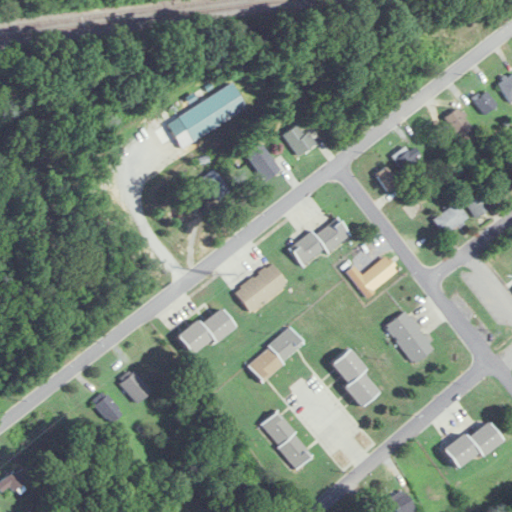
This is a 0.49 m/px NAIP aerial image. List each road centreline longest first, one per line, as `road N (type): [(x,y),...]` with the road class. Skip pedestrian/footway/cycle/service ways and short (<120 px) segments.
road 1 (residential): [(0,424),(511,26)]
road 2 (residential): [(338,162),(511,390)]
road 3 (residential): [(313,511),(490,362)]
road 4 (residential): [(55,382),(149,511)]
